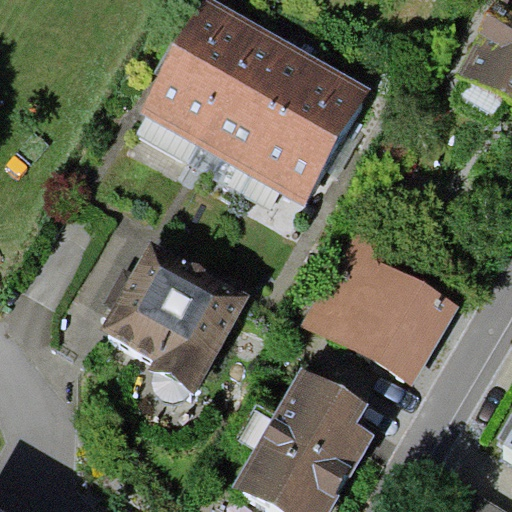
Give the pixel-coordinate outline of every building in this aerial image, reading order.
[(511,0),(505,0),(463,79),(511,105),(511,0)] [(338,146),(364,97),(204,10),(145,118),(210,153),(305,205),(338,146)] [(202,389),(248,300),(147,248),(101,338),(202,389)] [(409,383),(454,307),(356,249),(311,324),(409,383)] [(327,511),(368,442),(354,434),(364,416),(306,382),(240,495),(269,511),(327,511)] [(511,439),(502,457),(511,463),(511,439)] [(497,511),(453,485),(436,511),(497,511)]
